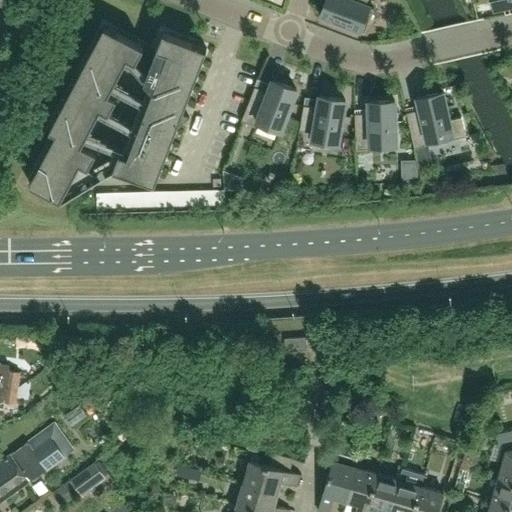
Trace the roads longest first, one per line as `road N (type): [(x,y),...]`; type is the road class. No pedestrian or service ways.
road 1 (tertiary): [(511,220),(368,239),(0,251)]
road 2 (tertiary): [(0,304),(236,303),(511,278)]
road 3 (residential): [(511,32),(382,62),(329,56),(288,37)]
